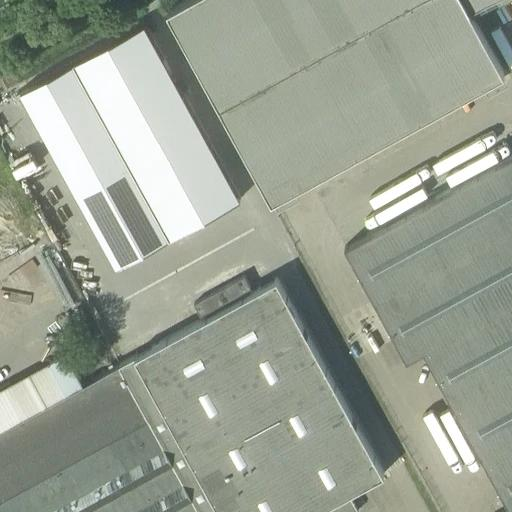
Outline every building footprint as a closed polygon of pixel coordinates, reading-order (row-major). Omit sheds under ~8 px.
[(141,0),(130,0),(68,34),(201,270),(272,231),(141,0)] [(511,0),(177,0),(168,5),(274,197),(506,69),(471,6),(481,0),(511,0)] [(68,34),(16,63),(149,298),(201,270),(68,34)] [(511,154),(435,197),(511,336),(511,154)] [(511,336),(435,197),(346,245),(408,359),(424,351),(511,510),(511,336)] [(246,275),(196,303),(202,315),(253,287),(246,275)] [(279,277),(0,428),(0,511),(354,511),(360,509),(351,492),(386,473),(279,277)]
